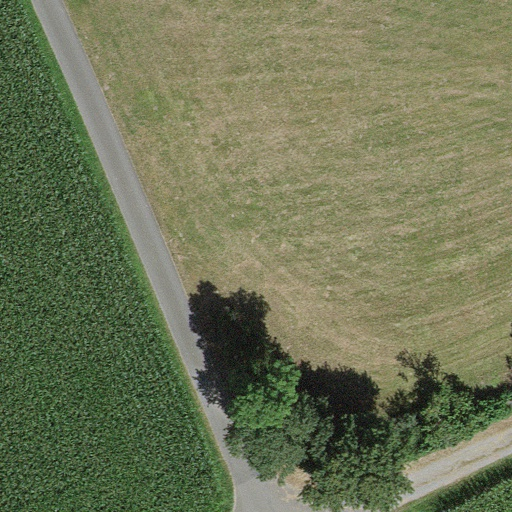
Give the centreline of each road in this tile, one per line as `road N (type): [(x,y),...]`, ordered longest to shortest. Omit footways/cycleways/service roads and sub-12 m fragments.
road 1 (unclassified): [(44,0),(261,511)]
road 2 (track): [(333,511),(511,429)]
